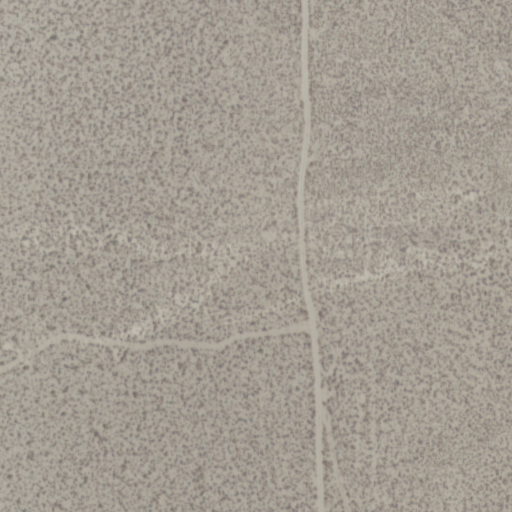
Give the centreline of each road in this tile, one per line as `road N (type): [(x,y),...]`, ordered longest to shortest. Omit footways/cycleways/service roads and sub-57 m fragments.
road 1 (track): [(352,511),(326,398),(309,253),(308,0)]
road 2 (track): [(319,325),(240,335),(223,348),(68,338),(0,377)]
